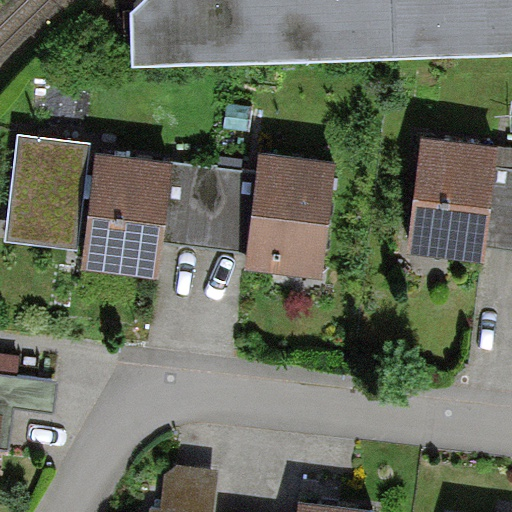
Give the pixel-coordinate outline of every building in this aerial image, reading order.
[(511,0),(137,0),(131,6),(132,27),(134,58),(511,48),(511,0)] [(83,152),(11,144),(0,237),(0,238),(72,247),(82,166),(83,152)] [(490,160),(424,151),(410,252),(477,260),(478,245),(489,175),(490,160)] [(158,175),(82,166),(72,247),(70,267),(146,276),(151,242),(158,175)] [(327,178),(248,167),(246,184),(236,251),(234,267),(313,278),(327,178)] [(246,184),(158,175),(151,242),(236,251),(246,184)] [(511,178),(489,175),(478,245),(511,250),(511,178)] [(0,416),(48,420),(51,385),(0,380),(0,416)]
